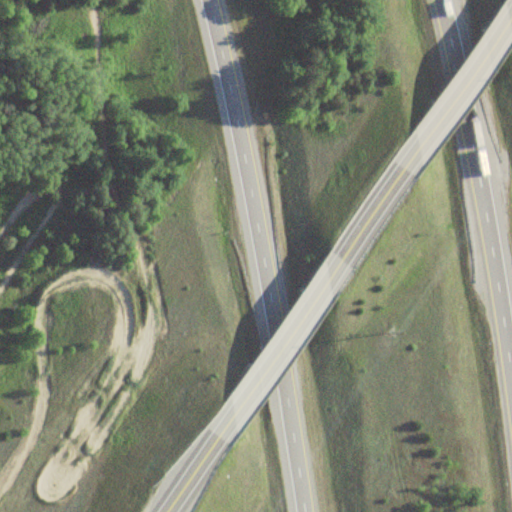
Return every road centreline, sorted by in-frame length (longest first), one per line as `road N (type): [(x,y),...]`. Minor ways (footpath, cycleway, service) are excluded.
road 1 (motorway): [(198,0),(265,252),(296,511)]
road 2 (motorway): [(511,313),(442,0)]
road 3 (tertiary): [(229,424),(331,266)]
road 4 (tertiary): [(331,266),(424,147)]
road 5 (tertiary): [(424,147),(506,28)]
